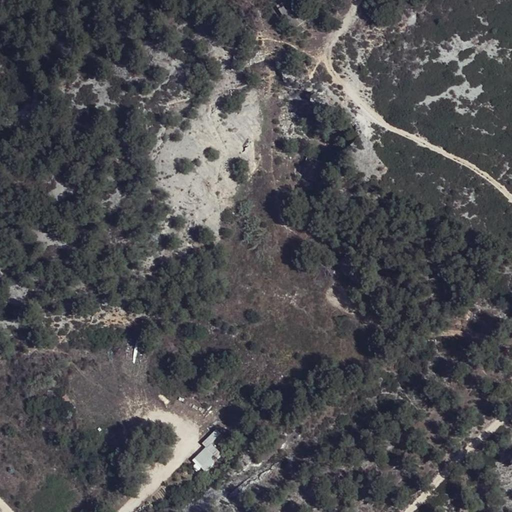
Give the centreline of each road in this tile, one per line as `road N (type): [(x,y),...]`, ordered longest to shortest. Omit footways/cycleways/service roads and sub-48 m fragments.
road 1 (track): [(401,511),(511,411)]
road 2 (track): [(123,511),(186,446),(179,424),(154,415)]
